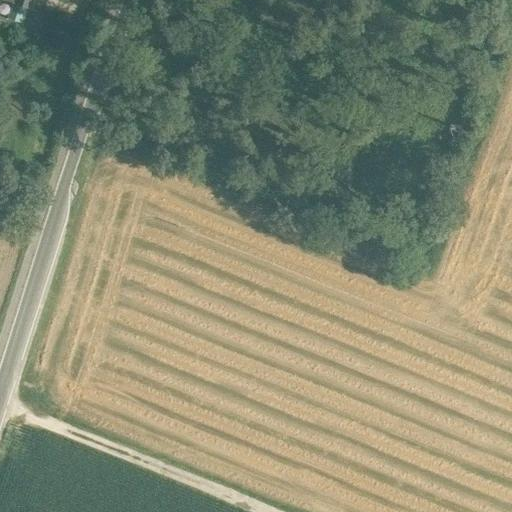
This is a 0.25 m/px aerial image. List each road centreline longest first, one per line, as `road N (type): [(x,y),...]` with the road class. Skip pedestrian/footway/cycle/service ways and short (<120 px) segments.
road 1 (tertiary): [(0,394),(126,0)]
road 2 (track): [(269,511),(0,401)]
